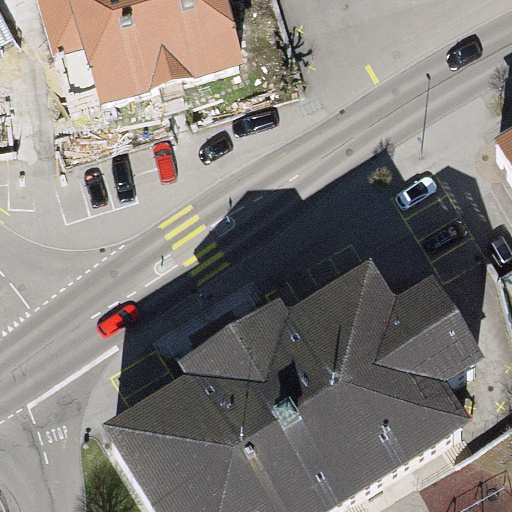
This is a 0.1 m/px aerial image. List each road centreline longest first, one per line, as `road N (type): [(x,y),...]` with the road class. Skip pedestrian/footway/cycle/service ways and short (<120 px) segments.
road 1 (primary): [(511,46),(380,122),(50,337)]
road 2 (residential): [(3,371),(41,472),(47,511)]
